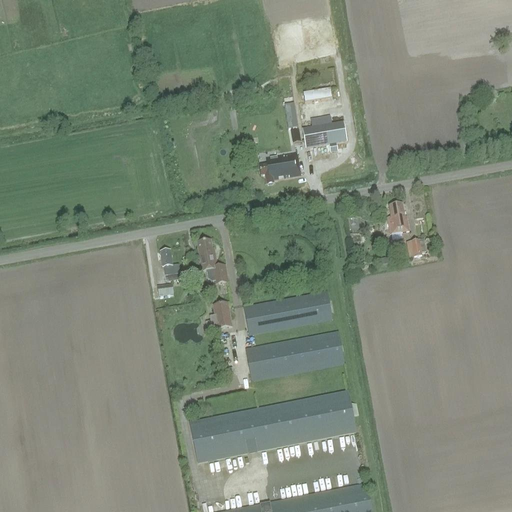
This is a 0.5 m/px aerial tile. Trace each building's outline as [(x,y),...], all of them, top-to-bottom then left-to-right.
[(331,90),(304,94),(305,104),(333,100),(331,90)] [(294,106),(285,107),(288,131),(298,130),(294,106)] [(336,145),(346,143),(343,124),(302,131),(305,150),(328,146),(329,154),(337,153),(336,145)] [(292,144),(300,143),(299,131),(290,132),(292,144)] [(266,165),(259,167),(261,178),(265,177),(267,187),(274,185),(274,182),(301,178),(301,177),(297,155),(265,160),(266,165)] [(387,219),(390,236),(409,232),(406,217),(404,218),(402,205),(389,207),(391,219),(387,219)] [(427,252),(425,240),(407,244),(410,259),(422,257),(421,253),(427,252)] [(225,267),(217,268),(214,251),(212,251),(211,243),(198,245),(199,256),(198,257),(200,273),(207,272),(208,280),(212,283),(217,282),(218,285),(228,284),(225,267)] [(179,275),(180,275),(179,266),(172,267),(170,252),(160,253),(162,268),(164,268),(165,277),(168,277),(168,283),(180,281),(179,275)] [(159,298),(173,296),(172,286),(157,288),(159,298)] [(249,336),(332,321),(327,294),(244,309),(249,336)] [(233,328),(229,304),(214,306),(218,331),(233,328)] [(252,383),(344,365),(338,334),(246,351),(252,383)] [(282,387),(312,384),(311,375),(281,379),(282,387)] [(349,406),(347,393),(192,423),(200,462),(354,432),(352,418),(359,417),(356,405),(349,406)] [(371,511),(367,486),(234,511),(371,511)]
